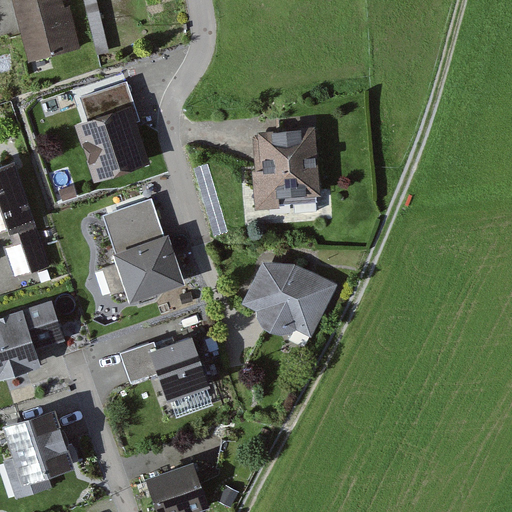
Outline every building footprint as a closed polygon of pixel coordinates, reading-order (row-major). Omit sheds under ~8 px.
[(64,0),(13,0),(28,61),(82,48),(71,4),(66,5),(64,0)] [(97,0),(83,0),(97,54),(109,51),(97,0)] [(80,96),(88,118),(132,103),(135,102),(127,80),(80,96)] [(88,118),(76,122),(95,179),(151,160),(132,103),(88,118)] [(316,124),(258,127),(261,168),(254,168),(256,209),(281,207),(280,194),(320,192),(316,124)] [(33,221),(14,159),(0,163),(0,231),(9,228),(33,221)] [(75,184),(60,189),(64,199),(78,195),(75,184)] [(103,212),(116,249),(164,233),(152,196),(103,212)] [(48,264),(33,221),(9,228),(13,241),(2,245),(12,276),(48,264)] [(164,233),(116,249),(119,261),(128,288),(132,299),(185,281),(169,232),(164,233)] [(296,261),(264,259),(243,299),(258,307),(257,315),(262,325),(266,327),(279,334),(291,332),(297,328),(312,337),(324,313),(339,283),(296,261)] [(128,288),(119,261),(103,266),(112,293),(128,288)] [(52,297),(23,306),(37,349),(66,339),(52,297)] [(37,349),(23,306),(0,313),(0,376),(42,363),(37,349)] [(193,332),(151,346),(160,373),(168,396),(170,395),(206,383),(210,382),(193,332)] [(160,373),(151,346),(149,341),(120,352),(132,383),(160,373)] [(206,383),(170,395),(177,416),(213,404),(206,383)] [(80,469),(58,407),(2,427),(14,460),(5,463),(18,500),(52,488),(49,480),(80,469)] [(252,445),(223,439),(217,467),(246,474),(252,445)] [(203,482),(153,499),(157,511),(192,511),(210,506),(203,482)]
